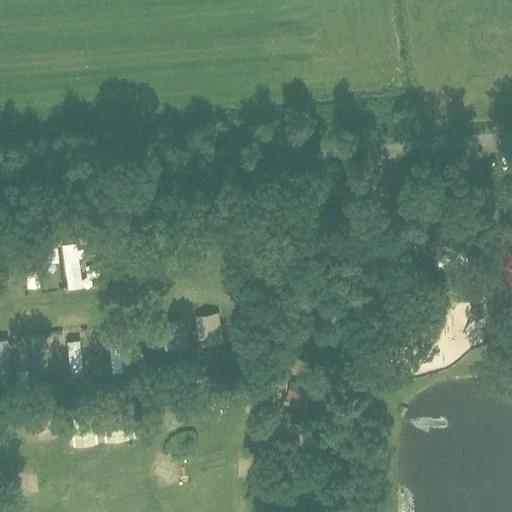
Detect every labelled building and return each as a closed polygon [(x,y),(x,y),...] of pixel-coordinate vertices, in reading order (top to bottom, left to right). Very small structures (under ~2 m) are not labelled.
[(414,222),(418,253),(434,252),(431,220),(414,222)] [(37,240),(23,241),(27,290),(40,289),(37,240)] [(78,242),(64,243),(68,292),(81,291),(78,242)] [(435,269),(475,270),(475,244),(435,243),(435,269)] [(141,283),(137,250),(120,253),(125,285),(141,283)] [(325,308),(328,286),(307,283),(304,305),(325,308)] [(195,316),(200,347),(223,343),(218,312),(195,316)] [(319,340),(322,319),(301,316),(299,337),(319,340)] [(189,349),(183,318),(160,322),(165,353),(189,349)] [(122,328),(108,329),(111,377),(125,377),(122,328)] [(45,337),(32,338),(35,387),(48,386),(45,337)] [(7,342),(0,342),(0,391),(11,391),(7,342)] [(85,350),(86,370),(97,369),(96,349),(85,350)] [(313,373),(316,353),(298,350),(295,370),(313,373)] [(308,405),(312,382),(291,379),(287,401),(308,405)] [(281,427),(301,431),(304,415),(284,411),(281,427)] [(132,449),(128,427),(114,429),(118,452),(132,449)] [(36,454),(56,451),(53,428),(33,430),(36,454)] [(4,452),(16,450),(14,436),(2,439),(4,452)] [(299,439),(279,436),(276,451),(296,454),(299,439)]
